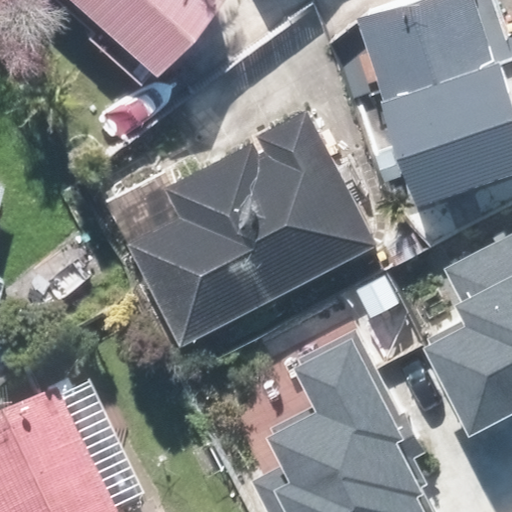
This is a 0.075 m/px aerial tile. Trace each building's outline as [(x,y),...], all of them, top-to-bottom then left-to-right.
[(211,0),(52,0),(141,79),(211,0)] [(487,0),(391,0),(367,9),(434,191),(511,162),(511,43),(505,47),(487,0)] [(316,101),(171,178),(186,207),(135,234),(188,334),(384,230),(316,101)] [(511,210),(441,246),(475,312),(446,327),(503,440),(511,435),(511,210)] [(462,511),(368,344),(338,361),(357,396),(251,455),(282,511),(462,511)] [(0,511),(113,511),(58,400),(0,428),(0,511)]
